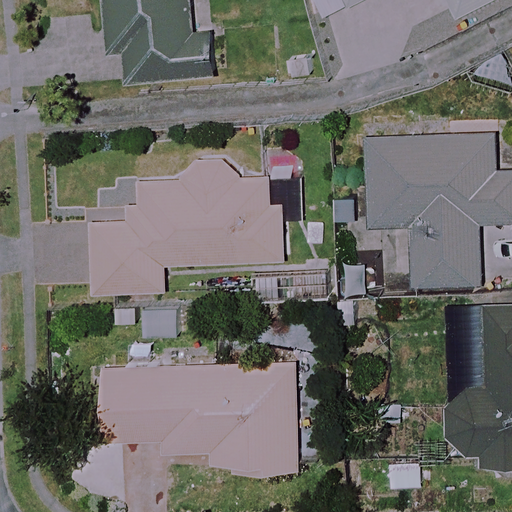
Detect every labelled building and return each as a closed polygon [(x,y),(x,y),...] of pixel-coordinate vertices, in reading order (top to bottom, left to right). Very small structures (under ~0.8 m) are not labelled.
[(105,0),(111,47),(123,46),(127,80),(220,70),(216,28),(195,30),(192,0),(105,0)] [(486,0),(316,0),(324,15),(354,0),(455,0),(462,12),(486,0)] [(511,166),(495,167),(495,132),(368,132),(368,222),(413,222),(413,281),(481,281),(481,218),(511,218),(511,166)] [(271,202),(270,172),(237,173),(236,156),(191,158),(192,177),(136,179),(138,219),(91,220),(94,288),(168,286),(168,261),(286,257),(284,201),(271,202)] [(381,260),(343,261),(344,295),(382,294),(381,260)] [(456,432),(473,446),(491,446),(492,462),(500,461),(511,461),(511,301),(487,302),(489,385),(475,385),(456,401),(456,432)] [(300,462),(297,359),(100,366),(102,437),(166,435),(166,448),(215,446),(215,465),(300,462)]
